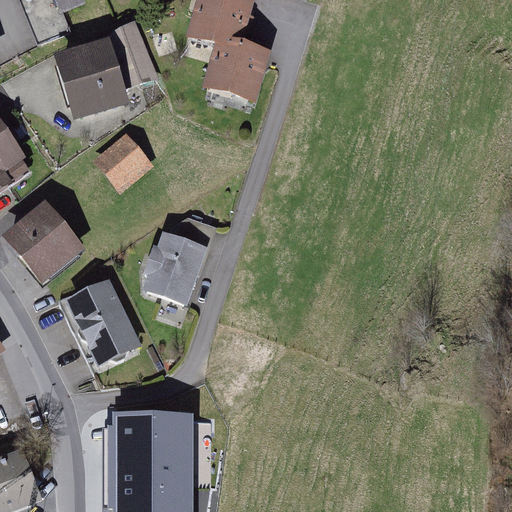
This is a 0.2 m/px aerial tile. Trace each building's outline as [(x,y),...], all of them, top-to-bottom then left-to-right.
[(18,0),(39,45),(70,31),(64,17),(86,8),(83,0),(18,0)] [(253,9),(221,0),(204,0),(193,38),(221,46),(208,90),(251,103),(266,54),(242,46),(253,9)] [(122,98),(160,86),(135,28),(106,41),(110,52),(55,69),(75,135),(128,118),(122,98)] [(0,115),(0,201),(32,180),(9,146),(17,141),(0,115)] [(151,173),(124,142),(92,170),(120,201),(151,173)] [(44,215),(2,250),(41,297),(84,263),(44,215)] [(189,223),(172,233),(169,243),(162,241),(157,258),(152,256),(145,281),(149,284),(144,299),(186,314),(215,233),(189,223)] [(143,356),(112,288),(64,309),(95,378),(143,356)] [(177,428),(111,428),(111,469),(98,469),(98,511),(176,511),(176,504),(162,504),(161,477),(178,477),(177,428)] [(0,511),(16,511),(44,502),(23,447),(0,455),(0,511)]
